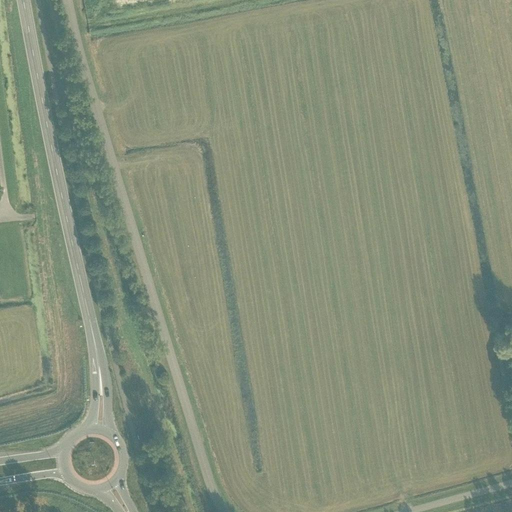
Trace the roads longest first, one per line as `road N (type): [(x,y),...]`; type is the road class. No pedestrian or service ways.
road 1 (unclassified): [(226,511),(201,458),(67,0)]
road 2 (tertiary): [(99,367),(23,0)]
